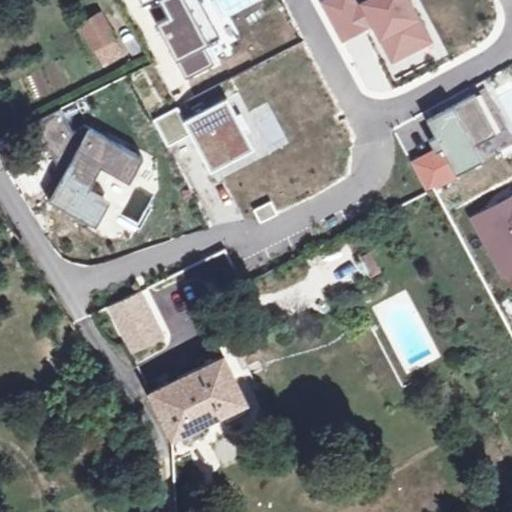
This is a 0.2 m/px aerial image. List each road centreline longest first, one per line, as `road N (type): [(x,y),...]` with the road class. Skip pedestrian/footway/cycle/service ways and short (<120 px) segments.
road 1 (residential): [(68,299),(352,175),(365,128)]
road 2 (residential): [(68,299),(159,437),(165,511)]
road 3 (residential): [(365,128),(511,41)]
road 4 (residential): [(365,128),(302,0)]
road 5 (residential): [(0,189),(68,299)]
